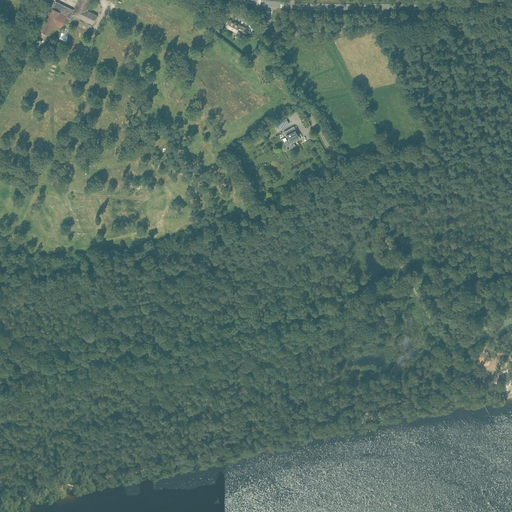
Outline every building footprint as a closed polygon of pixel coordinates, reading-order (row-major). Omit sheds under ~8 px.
[(41,31),(48,35),(54,23),(61,27),(66,17),(70,19),(73,14),(92,24),(96,15),(86,10),(91,0),(79,0),(78,4),(74,10),(56,1),(50,12),(47,10),(44,18),(47,19),(41,31)] [(50,10),(53,4),(48,2),(45,8),(50,10)] [(247,29),(245,28),(239,25),(229,20),(227,24),(225,27),(236,32),(237,30),(240,32),(240,31),(245,34),(247,29)] [(82,21),(80,27),(90,30),(92,24),(82,21)] [(277,129),(289,123),(286,118),(274,124),(277,129)] [(294,126),(283,132),(286,136),(287,136),(289,139),(287,139),(290,144),(300,138),(298,134),(297,134),(295,131),(296,131),(294,126)]
